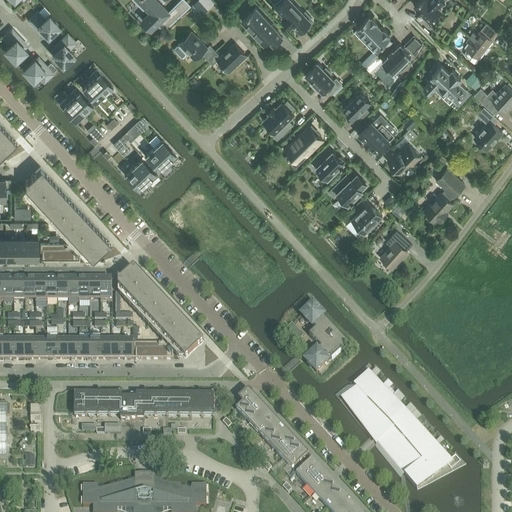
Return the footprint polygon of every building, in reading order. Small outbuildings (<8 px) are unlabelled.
[(158,0),(134,0),(140,6),(146,0),(154,8),(142,19),(151,29),(157,23),(161,27),(171,16),(168,13),(169,11),(158,0)] [(210,0),(198,0),(193,5),(202,14),(213,3),(210,0)] [(293,24),(300,31),(304,26),(306,28),(313,20),(305,11),(304,13),(291,0),(283,0),(282,0),(277,0),(274,4),(285,15),(282,18),(290,26),(293,24)] [(418,0),(414,4),(417,7),(416,7),(421,12),(422,12),(429,20),(431,19),(432,20),(436,16),(435,15),(440,9),(438,7),(445,0),(418,0)] [(20,5),(16,9),(21,15),(25,10),(20,5)] [(277,31),(278,30),(256,7),(242,20),(264,44),(268,40),(274,45),(283,37),(277,31)] [(37,12),(29,20),(41,33),(44,31),(48,35),(59,25),(48,14),(43,18),(37,12)] [(369,15),(356,28),(377,49),(381,45),(385,49),(392,42),(388,38),(390,36),(389,35),(389,34),(384,28),(383,29),(376,23),(377,22),(371,16),(369,15)] [(468,58),(470,58),(472,57),(474,54),(478,57),(497,32),(486,24),(478,35),(473,31),(466,41),(470,44),(467,49),(465,52),(465,54),(465,56),(466,57),(468,58)] [(9,44),(4,48),(15,60),(26,49),(22,45),(25,43),(12,29),(3,37),(9,44)] [(174,48),(174,50),(181,58),(184,58),(187,55),(187,53),(188,52),(195,59),(201,53),(207,59),(216,51),(210,44),(207,48),(192,31),(179,43),(181,44),(180,45),(177,45),(174,48)] [(69,49),(75,42),(67,34),(54,46),(56,49),(52,53),(62,64),(74,54),(69,49)] [(405,45),(406,46),(404,48),(400,44),(393,51),(392,50),(388,54),(389,55),(382,62),(393,73),(399,66),(402,69),(408,64),(405,61),(411,55),(410,54),(412,52),(415,55),(422,44),(414,36),(405,45)] [(216,51),(207,59),(212,65),(217,60),(228,72),(246,55),(234,42),(220,55),(216,51)] [(34,57),(22,68),(33,79),(38,75),(44,81),(53,73),(40,59),(38,62),(34,57)] [(366,68),(372,62),(367,57),(361,63),(366,68)] [(382,62),(378,58),(366,70),(370,74),(382,62)] [(323,91),(326,88),(332,94),(342,84),(336,77),(334,79),(330,74),(331,73),(326,67),(324,69),(318,62),(306,74),(312,80),(311,81),(317,87),(318,86),(323,91)] [(48,66),(50,68),(53,72),(56,69),(51,63),(48,66)] [(450,72),(445,68),(442,65),(432,76),(433,78),(424,88),(426,90),(425,91),(427,93),(428,92),(430,94),(440,84),(448,92),(443,97),(449,103),(454,98),(456,99),(466,88),(458,81),(461,78),(452,70),(450,72)] [(89,76),(88,77),(104,94),(105,94),(113,86),(97,69),(89,76)] [(90,80),(82,88),(89,96),(95,102),(99,99),(104,94),(88,77),(88,78),(90,80)] [(198,82),(194,77),(189,81),(193,86),(198,82)] [(480,88),(474,95),(481,101),(495,113),(500,107),(502,109),(505,111),(511,103),(511,90),(505,84),(496,93),(492,89),(487,94),(480,88)] [(76,88),(68,96),(84,113),(92,105),(76,88)] [(344,107),(349,112),(346,114),(352,119),(354,117),(359,122),(370,111),(365,106),(371,101),(361,91),(360,90),(354,95),(355,96),(344,107)] [(68,96),(59,104),(75,121),(84,113),(68,96)] [(282,101),(276,107),(275,106),(269,112),(270,113),(264,119),(275,131),(272,134),(277,140),(289,128),(284,123),(294,114),(292,111),(295,108),(288,101),(284,104),(282,101)] [(502,132),(494,124),(498,119),(484,107),(477,114),(486,123),(474,136),(487,149),(502,132)] [(411,117),(404,124),(409,129),(411,128),(417,122),(411,117)] [(365,141),(370,147),(371,146),(377,152),(395,135),(382,122),(377,127),(372,121),(359,134),(365,141)] [(0,123),(0,156),(16,141),(11,136),(0,123)] [(93,123),(87,130),(91,134),(98,128),(93,123)] [(312,125),(310,126),(309,125),(299,136),(294,132),(284,141),(289,146),(285,149),(289,153),(288,153),(290,156),(291,155),(296,160),(304,152),(306,155),(323,139),(314,130),(316,129),(312,125)] [(417,134),(411,128),(409,129),(406,133),(412,140),(417,134)] [(156,134),(149,141),(154,146),(153,147),(169,164),(178,156),(162,139),(161,140),(156,134)] [(399,174),(410,163),(412,165),(421,156),(409,144),(400,152),(400,153),(396,157),(393,155),(387,161),(399,174)] [(153,147),(144,155),(158,170),(166,162),(169,165),(169,164),(153,147)] [(338,156),(333,150),(327,156),(323,152),(313,161),(330,178),(336,173),(334,171),(341,165),(341,166),(343,164),(343,163),(346,160),(340,154),(338,156)] [(141,158),(133,166),(149,183),(157,175),(141,158)] [(133,166),(124,174),(140,191),(149,183),(133,166)] [(40,167),(24,182),(24,187),(72,238),(67,243),(40,243),(40,250),(42,250),(42,259),(79,259),(79,252),(82,249),(91,258),(92,259),(110,242),(105,237),(40,167)] [(447,212),(446,211),(453,203),(449,200),(453,196),(454,196),(465,185),(447,168),(436,180),(445,189),(441,193),(441,192),(424,210),(427,213),(427,214),(426,217),(429,220),(433,219),(433,218),(436,221),(437,220),(439,222),(447,212)] [(352,179),(351,178),(349,181),(344,176),(328,191),(334,197),(338,193),(348,204),(351,201),(352,202),(354,200),(353,199),(362,190),(362,189),(367,184),(357,174),(352,179)] [(18,208),(18,193),(14,193),(14,219),(24,219),(24,208),(18,208)] [(394,199),(391,195),(386,199),(390,203),(394,199)] [(399,200),(390,209),(399,218),(408,208),(399,200)] [(356,209),(359,212),(351,219),(365,233),(382,216),(373,206),(371,207),(365,201),(356,209)] [(391,246),(380,257),(392,268),(408,251),(407,250),(412,245),(407,240),(397,230),(386,242),(391,246)] [(16,238),(5,238),(5,259),(16,259),(16,238)] [(27,238),(16,238),(16,259),(27,259),(27,238)] [(38,238),(27,238),(27,259),(38,259),(38,238)] [(121,280),(118,280),(118,283),(118,288),(166,339),(161,344),(134,344),(134,360),(173,360),(173,353),(176,350),(185,359),(185,360),(204,343),(199,338),(134,268),(121,280)] [(14,280),(3,280),(3,303),(4,303),(4,301),(14,301),(14,280)] [(25,280),(14,280),(14,301),(25,301),(25,280)] [(36,280),(25,280),(25,301),(36,301),(36,303),(36,280)] [(47,280),(36,280),(36,303),(47,303),(47,280)] [(58,280),(47,280),(47,303),(47,301),(58,301),(58,280)] [(69,280),(58,280),(58,301),(69,301),(69,280)] [(79,280),(69,280),(69,301),(79,301),(79,303),(79,280)] [(90,280),(79,280),(79,303),(90,303),(90,280)] [(91,301),(101,301),(101,280),(90,280),(90,303),(91,303),(91,301)] [(101,280),(101,301),(102,301),(102,303),(112,303),(112,280),(101,280)] [(120,314),(120,294),(116,294),(116,320),(126,320),(126,314),(120,314)] [(325,317),(314,305),(302,316),(313,328),(313,327),(316,330),(309,336),(321,349),(318,352),(317,351),(306,362),(317,373),(328,362),(327,361),(330,359),(332,361),(349,345),(323,318),(325,317)] [(292,333),(287,338),(294,345),(299,341),(292,333)] [(14,360),(14,341),(4,341),(4,360),(14,360)] [(25,360),(25,341),(14,341),(14,360),(25,360)] [(36,360),(36,341),(25,341),(25,360),(36,360)] [(47,360),(47,341),(36,341),(36,360),(47,360)] [(58,360),(58,341),(47,341),(47,360),(58,360)] [(69,360),(69,341),(58,341),(58,360),(69,360)] [(80,360),(80,341),(69,341),(69,360),(80,360)] [(90,360),(90,341),(80,341),(80,360),(90,360)] [(101,360),(101,341),(90,341),(90,360),(101,360)] [(112,360),(112,341),(101,341),(101,360),(112,360)] [(123,360),(123,341),(112,341),(112,360),(123,360)] [(134,360),(134,344),(134,341),(123,341),(123,360),(134,360)] [(354,385),(357,388),(343,400),(375,437),(378,434),(380,436),(382,439),(378,443),(407,474),(418,487),(448,461),(368,373),(370,371),(369,371),(354,385)] [(243,404),(236,410),(293,471),(294,469),(298,474),(297,475),(329,510),(330,511),(361,511),(346,495),(341,490),(313,460),(311,461),(307,457),(309,456),(282,426),(272,416),(249,391),(239,400),(243,404)] [(145,417),(145,414),(215,414),(215,396),(137,395),(137,399),(122,399),(122,395),(86,395),(86,413),(121,414),(121,417),(120,417),(120,418),(121,418),(121,421),(145,421),(145,418),(146,418),(146,417),(145,417)] [(10,406),(0,405),(0,455),(7,456),(7,417),(10,417),(10,406)] [(41,415),(41,406),(31,406),(31,415),(41,415)] [(228,428),(231,425),(226,420),(223,423),(228,428)] [(105,426),(105,430),(105,433),(105,435),(121,435),(122,426),(105,426)] [(35,456),(26,456),(26,462),(26,467),(35,467),(35,456)] [(266,463),(263,466),(268,472),(272,468),(266,463)] [(98,485),(83,485),(83,506),(93,506),(93,511),(118,511),(118,509),(134,509),(133,511),(156,511),(156,509),(172,509),(171,511),(196,511),(196,506),(207,506),(207,485),(192,485),(191,490),(155,480),(155,474),(154,474),(153,474),(152,474),(151,474),(150,474),(149,474),(148,474),(148,473),(147,473),(142,473),(135,474),(135,480),(99,490),(98,485)] [(292,490),(287,484),(283,488),(288,494),(292,490)]
